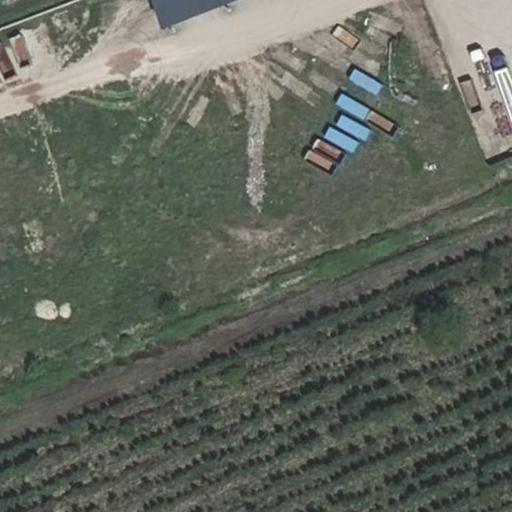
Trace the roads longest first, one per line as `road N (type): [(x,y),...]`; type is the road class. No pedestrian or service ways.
road 1 (track): [(0,176),(94,187),(193,215),(275,210),(342,176),(383,135),(396,84),(384,28),(349,0)]
road 2 (track): [(210,6),(0,104)]
